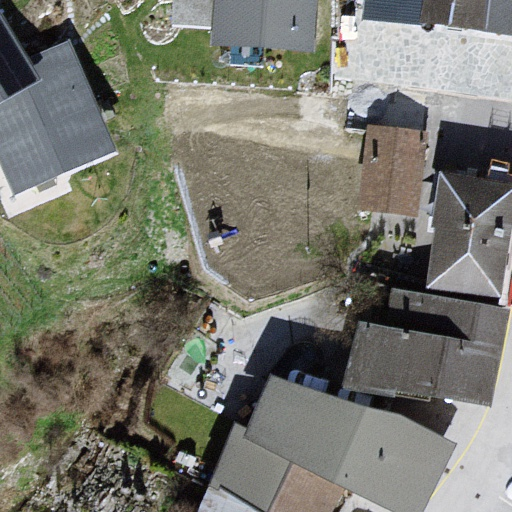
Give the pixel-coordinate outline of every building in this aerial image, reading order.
[(315,50),(317,0),(213,0),(211,45),(315,50)] [(511,0),(425,0),(423,14),(511,28),(511,0)] [(27,60),(0,4),(0,145),(16,179),(113,131),(69,40),(27,60)] [(435,97),(387,92),(384,126),(428,130),(435,97)] [(420,217),(428,130),(384,126),(363,124),(356,211),(420,217)] [(502,296),(511,221),(511,179),(440,170),(424,285),(502,296)] [(493,407),(509,307),(390,288),(384,323),(357,319),(346,384),(493,407)] [(201,485),(260,511),(320,511),(339,472),(412,505),(439,446),(267,368),(243,421),(232,416),(201,485)] [(260,511),(201,485),(194,511),(260,511)]
